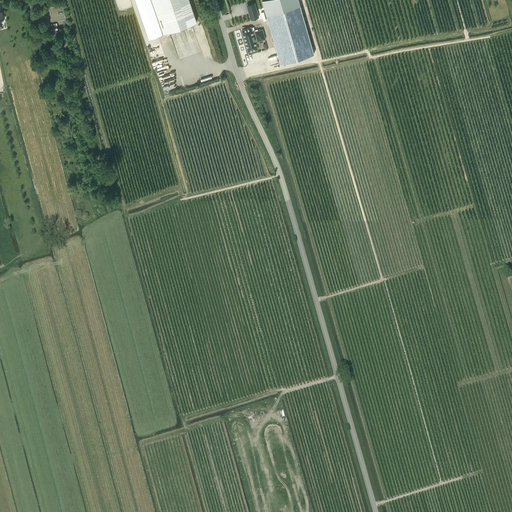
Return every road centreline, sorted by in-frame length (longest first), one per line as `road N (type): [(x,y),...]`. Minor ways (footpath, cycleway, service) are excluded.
road 1 (tertiary): [(375,511),(276,163),(243,101),(213,0)]
road 2 (track): [(447,492),(302,0)]
road 3 (track): [(237,79),(466,40),(456,0)]
